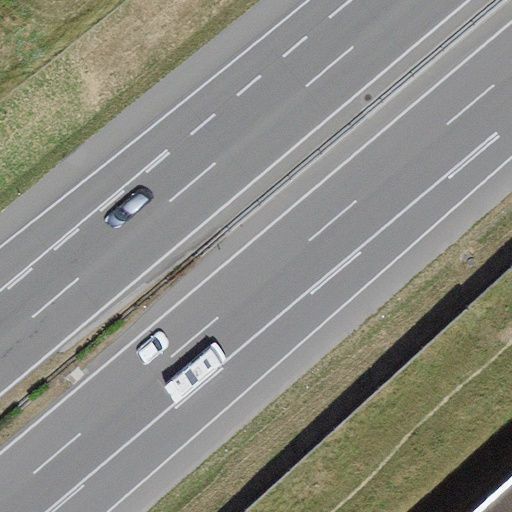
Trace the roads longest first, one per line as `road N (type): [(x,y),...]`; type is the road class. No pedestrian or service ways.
road 1 (motorway): [(55,456),(511,71)]
road 2 (motorway): [(410,0),(0,346)]
